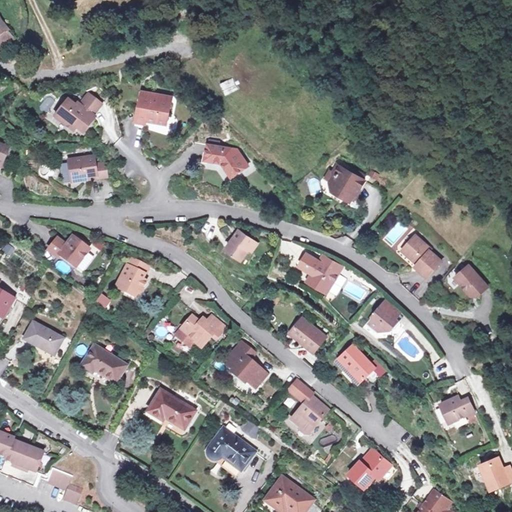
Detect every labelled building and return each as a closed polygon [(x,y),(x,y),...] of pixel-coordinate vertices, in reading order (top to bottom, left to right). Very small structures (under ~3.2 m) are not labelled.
[(0,55),(15,41),(0,23),(0,55)] [(224,97),(237,91),(240,94),(246,99),(254,101),(262,101),(269,98),(276,94),(280,87),(283,80),(283,71),(280,63),(275,57),(268,52),(260,50),(252,50),(244,53),(238,59),(233,65),(232,73),(232,79),(219,85),(224,97)] [(74,107),(67,102),(54,119),(73,134),(75,132),(82,137),(95,119),(92,118),(101,106),(88,96),(80,107),(76,104),(74,107)] [(162,98),(150,96),(149,101),(140,99),(135,123),(146,126),(146,122),(166,126),(171,104),(161,102),(162,98)] [(0,169),(1,170),(8,149),(0,145),(0,169)] [(220,164),(221,163),(224,166),(223,167),(231,179),(247,167),(235,151),(208,146),(205,162),(220,164)] [(104,165),(95,166),(93,158),(68,162),(71,184),(85,182),(85,179),(96,178),(96,181),(107,179),(104,165)] [(334,175),(330,183),(333,192),(349,201),(357,188),(360,190),(366,179),(340,164),(334,173),(334,175)] [(334,175),(334,173),(329,170),(324,179),(330,183),(334,175)] [(241,260),(249,249),(246,248),(252,240),(239,231),(225,248),(241,260)] [(411,249),(405,255),(416,265),(414,267),(426,278),(441,261),(429,250),(430,249),(415,235),(406,244),(411,249)] [(61,257),(78,269),(91,251),(75,239),(68,248),(59,241),(50,253),(59,260),(61,257)] [(246,248),(249,249),(251,251),(257,244),(252,240),(246,248)] [(10,256),(15,247),(7,242),(2,251),(10,256)] [(401,251),(405,255),(411,249),(406,244),(401,251)] [(299,267),(312,274),(308,281),(328,293),(339,274),(320,262),(307,255),(299,267)] [(323,256),(320,262),(339,274),(343,267),(323,256)] [(138,288),(142,290),(146,281),(142,280),(148,266),(130,258),(115,287),(133,297),(138,288)] [(477,296),(488,286),(469,265),(455,277),(470,294),(477,296)] [(138,288),(133,297),(137,299),(142,290),(138,288)] [(0,289),(0,315),(5,318),(17,299),(0,289)] [(96,301),(106,308),(111,300),(101,293),(96,301)] [(369,324),(379,332),(390,331),(397,322),(395,320),(401,314),(385,301),(372,316),(373,320),(369,324)] [(39,312),(29,328),(58,346),(67,330),(39,312)] [(187,322),(175,336),(190,349),(197,340),(203,346),(213,334),(217,338),(226,328),(211,316),(206,322),(200,323),(192,316),(187,322)] [(326,337),(302,318),(289,333),(313,353),(326,337)] [(97,363),(118,377),(127,365),(130,360),(99,341),(87,360),(96,366),(97,363)] [(237,358),(229,367),(255,388),(266,375),(247,360),(253,352),(242,343),(232,354),(237,358)] [(356,347),(341,362),(362,383),(378,367),(356,347)] [(224,363),(229,367),(237,358),(232,354),(224,363)] [(438,379),(453,372),(445,357),(431,365),(438,379)] [(292,391),(305,403),(311,396),(312,395),(298,384),(292,391)] [(171,418),(188,431),(200,412),(169,391),(155,411),(170,420),(171,418)] [(301,426),(309,433),(328,410),(311,396),(305,403),(291,420),(300,428),(301,426)] [(440,404),(449,423),(474,412),(467,398),(460,401),(458,396),(440,404)] [(256,437),(259,426),(243,421),(240,433),(256,437)] [(0,431),(0,453),(12,459),(11,461),(42,474),(50,454),(18,441),(19,439),(0,431)] [(211,453),(211,456),(212,459),(239,480),(257,454),(226,431),(211,453)] [(374,446),(363,460),(368,464),(379,450),(374,446)] [(396,464),(379,450),(368,464),(363,460),(352,473),(368,487),(379,474),(384,478),(396,464)] [(43,474),(42,474),(11,461),(12,459),(0,453),(0,469),(5,472),(4,474),(38,487),(41,479),(43,474)] [(511,481),(506,468),(501,457),(484,464),(494,489),(511,481)] [(78,478),(58,470),(53,483),(72,491),(74,486),(78,478)] [(284,511),(287,509),(291,511),(310,511),(319,499),(289,477),(270,502),(282,511),(284,511)] [(72,491),(69,500),(82,505),(88,491),(74,486),(72,491)] [(419,506),(421,508),(418,511),(449,511),(451,511),(449,509),(454,502),(436,488),(425,503),(423,501),(419,506)]
